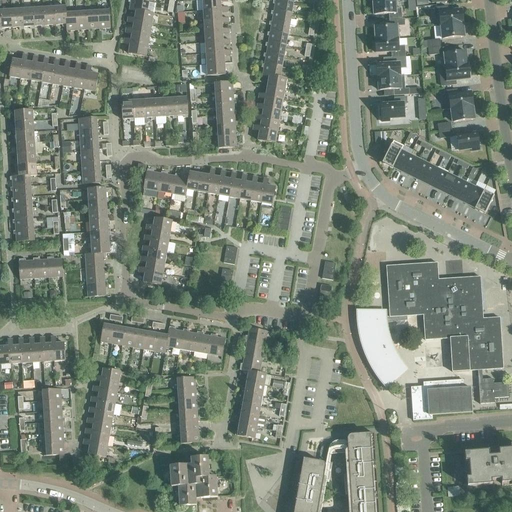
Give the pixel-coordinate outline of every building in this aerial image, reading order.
[(129,11),(135,12),(146,14),(146,13),(148,3),(131,0),(128,0),(128,3),(130,3),(129,11)] [(216,0),(202,1),(202,12),(220,11),(220,8),(220,3),(227,2),(226,0),(216,0)] [(274,5),(273,12),(291,15),(293,5),(275,1),(273,1),(272,4),(274,5)] [(389,20),(401,20),(401,19),(401,8),(395,9),(394,1),(373,2),(372,2),(373,9),(373,15),(374,15),(389,15),(389,20)] [(62,28),(66,27),(66,25),(65,14),(66,14),(65,7),(54,8),(55,26),(62,26),(62,28)] [(441,27),(462,24),(463,24),(462,11),(447,13),(447,7),(434,8),(435,14),(438,14),(440,27),(441,27)] [(55,26),(54,8),(43,9),(44,27),(51,26),(51,28),(55,28),(55,26)] [(202,12),(203,23),(221,21),(221,19),(221,13),(227,13),(227,8),(220,8),(220,11),(202,12)] [(34,27),(32,9),(22,10),(23,28),(29,28),(29,30),(34,30),(34,27)] [(44,27),(43,9),(32,9),(34,27),(40,27),(40,29),(44,29),(44,27)] [(23,28),(22,10),(11,11),(12,29),(19,28),(19,30),(23,30),(23,28)] [(12,29),(11,11),(0,11),(1,29),(8,29),(8,31),(12,31),(12,29)] [(109,11),(98,12),(99,30),(99,32),(102,32),(102,30),(110,29),(109,11)] [(87,12),(76,13),(77,31),(77,33),(81,33),(81,31),(88,30),(87,12)] [(98,12),(87,12),(88,30),(88,33),(91,32),(91,30),(99,30),(98,12)] [(126,23),(133,24),(133,22),(151,25),(153,15),(146,13),(146,14),(135,12),(134,19),(127,18),(126,23)] [(272,15),(271,23),(289,26),(291,15),(273,12),(271,12),(270,15),(272,15)] [(66,25),(66,27),(66,32),(66,34),(70,34),(70,32),(77,31),(76,13),(66,14),(65,14),(66,25)] [(203,23),(204,33),(222,32),(222,30),(221,24),(228,24),(228,19),(221,19),(221,21),(203,23)] [(375,40),(376,40),(398,39),(398,40),(399,40),(398,26),(404,26),(404,19),(401,19),(401,20),(389,20),(389,26),(374,27),(374,33),(375,40)] [(124,34),(131,35),(131,33),(149,36),(151,25),(133,22),(133,24),(132,30),(125,29),(124,34)] [(271,26),(269,33),(287,36),(289,26),(271,23),(269,22),(268,26),(271,26)] [(462,24),(441,27),(442,40),(463,38),(463,32),(464,32),(463,26),(462,26),(462,24)] [(204,33),(204,44),(223,43),(222,41),(222,35),(229,35),(228,30),(222,30),(222,32),(204,33)] [(123,45),(129,46),(130,44),(147,47),(149,36),(131,33),(131,35),(130,41),(123,40),(123,45)] [(269,37),(267,44),(285,47),(287,36),(269,33),(267,33),(266,36),(269,37)] [(391,58),(405,57),(404,46),(398,47),(398,40),(398,39),(376,40),(375,40),(375,53),(391,52),(391,58)] [(204,44),(205,55),(223,54),(223,52),(223,46),(229,45),(229,40),(222,41),(223,43),(204,44)] [(427,42),(428,49),(440,47),(439,40),(427,42)] [(130,44),(129,46),(128,54),(145,58),(147,47),(130,44)] [(267,47),(266,55),(283,58),(285,47),(267,44),(265,44),(265,47),(267,47)] [(429,56),(441,55),(441,54),(440,47),(428,49),(429,56)] [(205,55),(206,66),(224,64),(223,57),(230,56),(230,51),(223,52),(223,54),(205,55)] [(443,68),(444,68),(466,65),(466,64),(467,63),(467,58),(465,58),(465,52),(441,54),(441,55),(442,55),(443,68)] [(265,58),(264,65),(281,68),(283,58),(266,55),(263,54),(263,58),(265,58)] [(20,80),(31,82),(34,64),(32,63),(26,62),(27,56),(22,55),(21,61),(23,62),(20,80)] [(31,82),(41,83),(44,66),(42,65),(37,64),(38,58),(33,57),(32,63),(34,64),(31,82)] [(377,78),(378,78),(400,77),(400,76),(400,69),(406,68),(405,57),(391,58),(392,64),(376,65),(377,78)] [(41,83),(52,85),(55,67),(53,67),(47,66),(48,60),(43,59),(42,65),(44,66),(41,83)] [(9,78),(20,80),(23,62),(21,61),(12,60),(9,78)] [(52,85),(63,87),(66,69),(64,69),(58,68),(59,61),(54,61),(53,67),(55,67),(52,85)] [(63,87),(73,89),(76,71),(74,71),(69,70),(70,63),(65,62),(64,69),(66,69),(63,87)] [(73,89),(84,91),(87,73),(85,73),(79,72),(80,65),(75,64),(74,71),(76,71),(73,89)] [(224,64),(206,66),(207,77),(225,75),(224,64)] [(262,76),(268,77),(280,79),(281,68),(264,65),(261,65),(261,68),(263,69),(262,76)] [(467,65),(466,65),(444,68),(445,75),(439,76),(441,87),(456,85),(455,79),(469,78),(467,65)] [(87,73),(84,91),(95,93),(98,75),(90,74),(91,67),(86,66),(85,73),(87,73)] [(377,78),(377,79),(378,91),(393,90),(394,96),(409,95),(408,89),(405,89),(404,75),(400,76),(400,77),(378,78),(377,78)] [(268,77),(266,88),(284,91),(286,80),(280,79),(268,77)] [(214,84),(214,95),(233,94),(235,94),(235,90),(232,90),(232,83),(214,84)] [(186,85),(175,86),(176,93),(186,93),(186,85)] [(258,99),(264,100),(265,98),(282,101),(284,91),(266,88),(265,95),(259,94),(258,99)] [(451,110),(472,107),(473,107),(471,94),(457,96),(456,90),(444,92),(445,98),(448,97),(450,110),(451,110)] [(214,95),(215,106),(233,105),(235,104),(235,101),(233,101),(233,94),(214,95)] [(186,98),(175,99),(176,117),(183,116),(183,119),(187,118),(187,116),(186,98)] [(256,110),(262,111),(263,109),(281,112),(282,101),(265,98),(264,100),(263,106),(257,105),(256,110)] [(404,118),(404,104),(407,104),(406,98),(394,98),(394,104),(379,105),(379,117),(381,117),(381,122),(389,122),(389,119),(404,118)] [(175,99),(164,100),(166,118),(172,117),(172,119),(177,119),(176,117),(175,99)] [(154,100),(143,101),(144,119),(151,119),(151,121),(155,121),(155,118),(154,100)] [(164,100),(154,100),(155,118),(161,118),(162,120),(166,120),(166,118),(164,100)] [(143,101),(132,102),(133,120),(140,119),(140,122),(144,121),(144,119),(143,101)] [(133,120),(132,102),(121,102),(122,120),(129,120),(129,122),(134,122),(133,120)] [(215,106),(216,117),(234,115),(236,115),(236,112),(234,112),(233,105),(215,106)] [(472,107),(451,110),(453,123),(473,120),(473,114),(474,114),(473,108),(472,108),(472,107)] [(254,120),(261,121),(261,120),(279,123),(281,112),(263,109),(262,111),(261,116),(255,115),(254,120)] [(15,123),(33,122),(32,111),(14,112),(15,119),(12,119),(13,123),(15,123)] [(216,117),(217,127),(235,126),(237,126),(237,123),(234,123),(234,115),(216,117)] [(78,125),(79,131),(97,130),(96,119),(78,120),(78,125)] [(252,131),(259,132),(259,130),(277,133),(279,123),(261,120),(261,121),(260,127),(253,126),(252,131)] [(16,134),(34,133),(33,122),(15,123),(15,130),(13,130),(13,134),(16,134)] [(437,125),(438,132),(451,130),(450,123),(437,125)] [(217,127),(217,138),(235,137),(238,137),(237,133),(235,133),(235,126),(217,127)] [(79,131),(80,142),(98,141),(97,130),(79,131)] [(259,130),(259,132),(257,141),(275,144),(277,133),(259,130)] [(451,130),(438,132),(440,139),(452,138),(451,130)] [(16,145),(34,144),(34,133),(16,134),(16,141),(14,141),(14,145),(16,145)] [(478,140),(477,134),(456,137),(458,151),(471,149),(471,152),(479,151),(478,146),(480,146),(479,140),(478,140)] [(235,137),(217,138),(218,149),(236,148),(238,148),(238,144),(236,144),(235,137)] [(80,142),(80,153),(98,152),(98,141),(80,142)] [(391,169),(403,147),(393,142),(382,164),(391,169)] [(17,156),(35,155),(34,144),(16,145),(17,152),(14,152),(15,156),(17,156)] [(403,147),(391,169),(392,169),(392,168),(401,173),(409,156),(400,152),(403,147)] [(80,153),(81,163),(99,162),(98,152),(80,153)] [(18,166),(18,167),(36,165),(35,155),(17,156),(17,162),(15,162),(15,167),(18,166)] [(418,161),(409,156),(401,173),(410,177),(418,161)] [(419,182),(428,166),(418,161),(410,177),(419,182)] [(81,163),(82,174),(100,173),(99,162),(81,163)] [(16,173),(16,177),(18,177),(30,177),(36,177),(36,165),(18,167),(18,173),(16,173)] [(437,170),(428,166),(419,182),(429,186),(438,168),(437,170)] [(429,186),(438,191),(447,173),(438,168),(429,186)] [(143,190),(157,192),(160,174),(153,173),(153,171),(147,170),(146,172),(143,190)] [(207,194),(218,196),(221,178),(219,178),(213,177),(215,170),(210,170),(208,176),(211,176),(207,194)] [(218,196),(229,198),(232,180),(230,180),(224,179),(225,172),(220,171),(219,178),(221,178),(218,196)] [(157,192),(171,195),(174,177),(167,176),(167,173),(160,172),(160,174),(157,192)] [(100,173),(82,174),(82,185),(100,184),(100,173)] [(186,191),(197,192),(200,175),(189,173),(188,179),(186,191)] [(229,198),(239,200),(242,182),(240,182),(235,181),(236,174),(231,173),(230,180),(232,180),(229,198)] [(447,173),(438,191),(447,196),(456,179),(447,175),(448,173),(447,173)] [(185,197),(186,191),(188,179),(181,178),(181,176),(174,175),(174,177),(171,195),(185,197)] [(197,192),(207,194),(211,176),(208,176),(200,175),(197,192)] [(239,200),(250,202),(253,184),(251,184),(245,183),(247,176),(242,175),(240,182),(242,182),(239,200)] [(12,181),(12,189),(30,187),(30,177),(18,177),(16,177),(12,177),(12,178),(9,178),(10,181),(12,181)] [(250,202),(261,204),(264,186),(262,185),(256,184),(257,178),(252,177),(251,184),(253,184),(250,202)] [(264,186),(261,204),(272,206),(275,188),(267,186),(268,180),(263,179),(262,185),(264,186)] [(447,196),(457,200),(465,184),(456,179),(447,196)] [(465,184),(457,200),(466,205),(474,189),(465,184)] [(13,192),(13,199),(31,198),(30,187),(12,189),(10,189),(10,192),(13,192)] [(87,190),(88,201),(106,200),(105,193),(108,193),(107,189),(105,189),(87,190)] [(483,193),(474,189),(466,205),(475,209),(474,210),(484,192),(483,192),(483,193)] [(484,192),(474,210),(484,215),(493,197),(484,192)] [(13,203),(14,210),(32,209),(31,198),(13,199),(11,200),(11,203),(13,203)] [(88,201),(88,212),(106,211),(106,210),(106,204),(108,204),(108,200),(106,200),(88,201)] [(14,214),(14,221),(32,220),(32,209),(14,210),(12,210),(12,214),(14,214)] [(88,212),(89,223),(107,221),(107,215),(109,215),(109,210),(106,210),(106,211),(88,212)] [(145,231),(152,232),(152,230),(170,233),(172,222),(154,219),(153,227),(146,226),(145,231)] [(15,224),(15,232),(33,231),(32,220),(14,221),(12,221),(12,224),(15,224)] [(89,223),(90,233),(108,232),(107,226),(110,226),(109,221),(107,221),(89,223)] [(205,229),(203,237),(211,239),(212,230),(205,229)] [(143,241),(150,242),(150,240),(168,243),(170,233),(152,230),(152,232),(151,237),(144,236),(143,241)] [(33,231),(15,232),(13,232),(13,235),(15,235),(16,243),(34,242),(33,231)] [(90,233),(91,244),(109,243),(108,236),(110,236),(110,232),(108,232),(90,233)] [(141,252),(148,253),(148,251),(166,254),(168,243),(150,240),(150,242),(149,248),(142,247),(141,252)] [(91,244),(91,255),(103,254),(105,254),(109,254),(109,247),(111,247),(111,243),(109,243),(91,244)] [(140,262),(146,264),(146,262),(164,265),(166,254),(148,251),(148,253),(147,259),(140,257),(140,262)] [(85,255),(86,269),(104,268),(103,268),(103,261),(105,261),(105,254),(103,254),(91,255),(85,255)] [(46,258),(47,261),(48,279),(62,278),(61,260),(53,260),(53,258),(46,258)] [(32,259),(32,261),(33,261),(34,280),(48,279),(47,261),(39,261),(39,259),(32,259)] [(33,261),(32,261),(25,262),(25,260),(18,260),(19,262),(18,262),(20,280),(34,280),(33,261)] [(138,273),(144,274),(145,272),(163,275),(164,265),(146,262),(146,264),(145,269),(139,268),(138,273)] [(381,377),(383,380),(403,365),(399,359),(396,354),(393,350),(392,346),(390,341),(388,335),(386,328),(385,322),(407,321),(406,317),(423,316),(423,323),(423,324),(424,332),(432,332),(433,340),(441,340),(442,340),(442,339),(449,339),(452,373),(469,372),(469,371),(477,371),(479,405),(494,404),(494,399),(508,398),(507,383),(493,384),(493,379),(483,380),(482,371),(485,370),(485,371),(486,370),(494,370),(502,369),(503,369),(502,369),(501,353),(502,353),(501,352),(501,344),(501,343),(500,336),(500,335),(500,327),(499,319),(499,318),(499,319),(483,320),(483,319),(478,320),(477,312),(482,312),(482,311),(481,303),(481,295),(481,294),(480,278),(480,277),(479,278),(471,278),(463,279),(462,279),(455,279),(454,279),(446,280),(446,284),(438,285),(438,280),(437,273),(437,272),(437,264),(437,263),(436,264),(420,265),(419,265),(412,265),(411,265),(403,266),(402,266),(403,266),(395,266),(394,266),(394,267),(386,267),(386,268),(387,284),(388,292),(387,292),(387,293),(388,293),(388,300),(388,301),(389,309),(388,309),(389,310),(389,317),(385,318),(384,312),(360,312),(360,316),(360,319),(361,323),(361,328),(362,334),(363,339),(365,344),(367,349),(368,353),(370,357),(372,362),(374,365),(376,370),(378,373),(381,377)] [(86,269),(86,284),(104,282),(104,275),(106,275),(106,268),(103,268),(104,268),(86,269)] [(145,272),(144,274),(143,283),(161,286),(163,275),(145,272)] [(104,282),(86,284),(87,298),(105,297),(105,289),(107,289),(107,282),(104,282)] [(100,343),(111,345),(114,327),(103,325),(100,343)] [(111,345),(122,347),(125,329),(114,327),(111,345)] [(165,348),(166,348),(179,350),(182,332),(175,331),(175,329),(169,328),(168,330),(167,336),(165,348)] [(122,347),(132,348),(136,331),(125,329),(122,347)] [(244,343),(246,344),(246,343),(264,346),(266,332),(249,329),(247,337),(245,337),(244,343)] [(179,350),(193,352),(196,335),(189,333),(189,331),(183,330),(182,332),(179,350)] [(132,348),(143,350),(146,333),(136,331),(132,348)] [(193,352),(207,355),(210,337),(203,336),(203,334),(197,332),(196,335),(193,352)] [(143,350),(154,352),(157,334),(146,333),(143,350)] [(164,354),(166,348),(165,348),(167,336),(157,334),(154,352),(164,354)] [(210,337),(207,355),(221,357),(224,340),(217,338),(217,336),(210,335),(210,337)] [(50,338),(50,344),(52,344),(54,362),(65,361),(63,343),(56,344),(55,337),(50,338)] [(39,338),(40,345),(42,345),(43,363),(54,362),(52,344),(50,344),(45,345),(44,338),(39,338)] [(18,340),(18,346),(20,346),(21,364),(32,364),(31,346),(29,346),(23,346),(23,339),(18,340)] [(28,339),(29,346),(31,346),(32,364),(43,363),(42,345),(40,345),(34,345),(34,339),(28,339)] [(7,340),(7,347),(9,347),(10,365),(21,364),(20,346),(18,346),(12,347),(12,340),(7,340)] [(241,357),(244,357),(261,360),(264,346),(246,343),(246,344),(245,351),(243,351),(241,357)] [(9,347),(7,347),(0,347),(0,365),(10,365),(9,347)] [(241,371),(248,373),(248,372),(259,374),(261,360),(244,357),(242,365),(240,364),(239,371),(241,371)] [(94,381),(100,383),(100,381),(118,384),(120,373),(102,370),(101,377),(94,376),(94,381)] [(244,383),(246,383),(264,386),(266,375),(259,374),(248,372),(248,373),(247,379),(244,378),(244,383)] [(176,380),(177,390),(195,389),(197,389),(197,386),(195,386),(194,378),(176,380)] [(92,392),(98,393),(99,391),(117,394),(118,384),(100,381),(100,383),(99,388),(93,387),(92,392)] [(463,389),(462,381),(425,383),(425,387),(410,388),(411,399),(413,399),(414,408),(412,408),(413,421),(431,420),(431,416),(472,413),(470,388),(463,389)] [(242,393),(244,394),(262,397),(264,386),(246,383),(245,390),(243,389),(242,393)] [(177,390),(178,401),(196,400),(198,400),(198,396),(196,396),(195,389),(177,390)] [(42,391),(43,402),(61,401),(63,401),(63,397),(60,398),(60,390),(42,391)] [(90,403),(96,404),(97,402),(115,405),(117,394),(99,391),(98,393),(97,399),(91,398),(90,403)] [(240,404),(242,404),(260,407),(262,397),(244,394),(243,400),(241,400),(240,404)] [(178,401),(179,412),(197,411),(199,411),(199,407),(196,407),(196,400),(178,401)] [(43,402),(43,413),(61,412),(64,412),(63,408),(61,408),(61,401),(43,402)] [(88,413),(95,414),(95,413),(113,416),(115,405),(97,402),(96,404),(95,409),(89,408),(88,413)] [(238,415),(240,415),(258,418),(260,407),(242,404),(241,411),(239,410),(238,415)] [(179,412),(179,423),(197,422),(197,421),(199,421),(199,418),(197,418),(197,411),(179,412)] [(43,413),(44,424),(62,423),(64,422),(64,419),(62,419),(61,412),(43,413)] [(86,424),(93,425),(93,423),(111,426),(113,416),(95,413),(95,414),(94,420),(87,419),(86,424)] [(236,425),(238,426),(238,425),(256,429),(258,418),(240,415),(239,421),(237,421),(236,425)] [(179,423),(180,434),(198,432),(200,432),(200,429),(198,429),(197,422),(179,423)] [(44,424),(45,435),(63,434),(63,433),(65,433),(65,430),(62,430),(62,423),(44,424)] [(84,435),(91,436),(91,434),(109,437),(111,426),(93,423),(93,425),(92,431),(85,430),(84,435)] [(238,425),(238,426),(237,432),(235,432),(234,436),(237,436),(254,439),(256,429),(238,425)] [(198,432),(180,434),(181,445),(199,443),(201,443),(201,439),(198,440),(198,432)] [(45,435),(45,445),(63,444),(66,444),(65,441),(63,441),(63,434),(45,435)] [(82,445),(89,446),(89,444),(107,448),(109,437),(91,434),(91,436),(90,441),(83,440),(82,445)] [(378,511),(374,434),(352,436),(351,436),(350,436),(349,436),(349,437),(348,437),(347,438),(347,439),(347,440),(347,441),(351,511),(378,511)] [(63,444),(45,445),(46,456),(64,455),(66,455),(66,451),(64,452),(63,444)] [(89,444),(89,446),(87,455),(105,458),(107,448),(89,444)] [(342,444),(337,445),(336,445),(335,445),(335,446),(334,446),(333,447),(333,448),(332,448),(332,449),(331,450),(331,455),(345,454),(344,446),(344,445),(343,445),(343,444),(342,444)] [(511,446),(510,446),(510,450),(498,451),(498,453),(489,454),(489,452),(464,454),(465,463),(468,462),(470,478),(466,479),(467,488),(491,485),(491,481),(501,481),(501,485),(511,483),(511,446)] [(185,466),(169,467),(170,476),(172,476),(173,480),(170,480),(171,487),(178,487),(178,493),(181,493),(181,497),(178,498),(179,507),(196,505),(195,496),(200,496),(200,499),(217,498),(216,489),(214,489),(214,484),(216,484),(216,477),(209,478),(208,472),(206,472),(206,467),(208,467),(207,458),(190,459),(191,469),(187,469),(187,466),(185,466)] [(299,459),(291,507),(290,511),(317,511),(325,468),(325,467),(325,466),(325,465),(324,465),(324,464),(323,464),(323,463),(321,463),(299,459)] [(447,488),(448,498),(459,497),(459,487),(447,488)]
